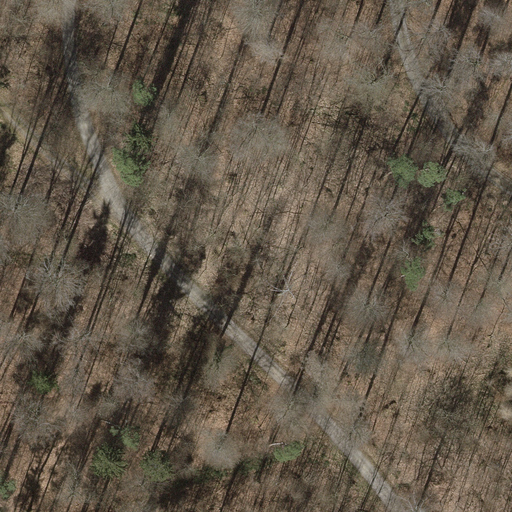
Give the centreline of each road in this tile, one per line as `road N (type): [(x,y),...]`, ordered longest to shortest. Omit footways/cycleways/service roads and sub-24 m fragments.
road 1 (track): [(403,511),(279,366),(176,275),(101,185),(69,73),(70,0)]
road 2 (track): [(511,183),(484,169),(428,113),(396,30),(395,0)]
road 3 (track): [(101,185),(0,87)]
